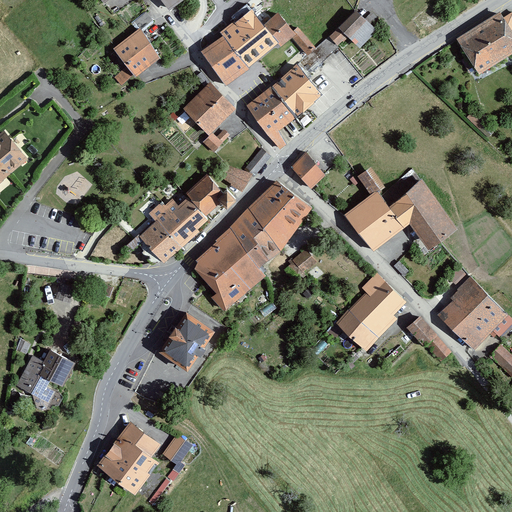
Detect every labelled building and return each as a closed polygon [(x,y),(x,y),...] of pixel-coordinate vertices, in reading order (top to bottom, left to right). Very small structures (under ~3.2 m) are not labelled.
[(166,0),(174,10),(187,0),(166,0)] [(205,50),(231,84),(282,43),(284,46),(295,38),(310,55),(318,48),(302,27),(299,30),(283,12),(269,24),(251,2),(234,16),(237,20),(222,31),(225,35),(205,50)] [(352,35),(364,47),(382,29),(361,7),(332,35),(341,45),(352,35)] [(462,38),(484,75),(511,57),(511,15),(509,17),(506,11),(462,38)] [(117,49),(139,76),(166,55),(144,28),(117,49)] [(301,63),(250,105),(283,151),(290,145),(284,129),(328,94),(301,63)] [(118,77),(125,85),(136,75),(129,67),(118,77)] [(188,108),(212,133),(239,108),(215,83),(188,108)] [(0,136),(0,184),(33,157),(9,129),(0,136)] [(207,142),(217,152),(234,135),(228,129),(221,136),(217,132),(207,142)] [(259,173),(272,152),(262,146),(249,167),(259,173)] [(295,167),(315,188),(331,173),(311,152),(295,167)] [(222,176),(246,190),(257,172),(230,163),(222,176)] [(374,193),(346,215),(376,252),(414,223),(435,248),(463,227),(427,177),(395,204),(383,191),(390,186),(375,166),(362,176),(374,193)] [(209,214),(225,199),(233,207),(245,195),(233,183),(230,187),(213,169),(189,192),(192,195),(209,214)] [(214,297),(228,311),(270,274),(265,267),(272,259),(286,249),(317,206),(281,179),(219,238),(220,240),(199,258),(202,261),(199,267),(221,290),(214,297)] [(142,235),(168,262),(204,228),(202,226),(212,217),(209,214),(192,195),(182,204),(176,197),(154,216),(158,220),(142,235)] [(287,270),(298,284),(310,274),(308,271),(319,262),(310,249),(297,259),(295,258),(291,261),(294,265),(287,270)] [(341,323),(371,351),(402,317),(398,313),(410,300),(381,273),(366,288),(370,292),(341,323)] [(456,300),(441,315),(477,349),(496,330),(503,337),(511,327),(511,314),(472,277),(453,297),(456,300)] [(74,285),(60,282),(56,298),(70,301),(74,285)] [(164,351),(193,370),(220,329),(191,310),(164,351)] [(430,345),(445,361),(455,352),(439,335),(441,333),(425,315),(412,327),(429,346),(430,345)] [(19,349),(29,355),(35,345),(24,339),(19,349)] [(43,358),(32,352),(15,385),(50,404),(56,392),(45,386),(51,376),(63,383),(76,359),(50,345),(43,358)] [(511,354),(503,346),(493,357),(511,374),(511,354)] [(101,466),(140,494),(164,461),(157,455),(165,444),(134,421),(101,466)] [(180,433),(166,453),(182,465),(178,470),(183,474),(189,464),(186,462),(198,446),(180,433)]
